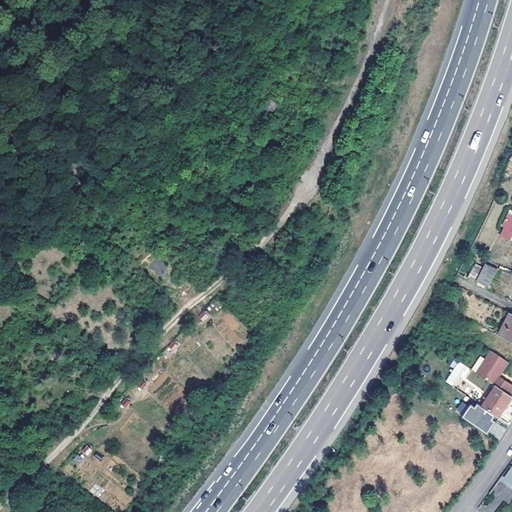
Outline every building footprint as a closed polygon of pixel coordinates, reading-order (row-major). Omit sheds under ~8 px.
[(270,98),(260,110),(268,116),(278,104),(270,98)] [(511,210),(510,210),(500,233),(508,236),(511,229),(511,210)] [(477,280),(486,262),(478,259),(469,276),(477,280)] [(486,262),(477,280),(489,286),(498,268),(486,262)] [(511,314),(501,308),(489,330),(511,341),(511,314)] [(509,362),(491,350),(487,357),(482,355),(473,368),(477,371),(511,394),(511,392),(511,383),(500,375),(509,362)] [(460,361),(447,380),(452,384),(465,365),(460,361)] [(496,414),(499,417),(511,398),(511,396),(496,385),(482,405),(496,414)] [(461,401),(456,410),(462,414),(468,405),(461,401)] [(488,434),(497,421),(495,420),(493,418),(496,414),(482,405),(480,404),(477,407),(474,405),(465,417),(488,434)] [(511,461),(510,464),(502,475),(511,482),(511,461)]
